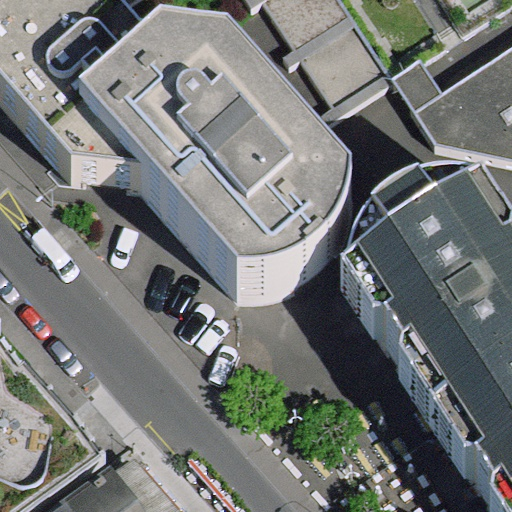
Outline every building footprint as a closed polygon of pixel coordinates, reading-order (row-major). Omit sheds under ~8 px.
[(0,0),(0,24),(33,0),(0,0)] [(116,23),(95,0),(33,0),(0,24),(0,105),(20,128),(73,188),(143,197),(65,110),(142,52),(116,23)] [(95,0),(116,23),(151,0),(243,0),(244,0),(254,15),(264,9),(296,57),(285,64),(291,73),(302,66),(334,115),(324,121),(330,132),(397,89),(338,0),(95,0)] [(230,64),(142,52),(65,110),(143,197),(240,306),(268,305),(293,298),(320,281),(338,259),(351,233),(354,203),(230,64)] [(421,73),(397,89),(440,155),(511,169),(511,60),(442,106),(421,73)] [(403,388),(435,438),(511,388),(511,247),(485,208),(478,212),(454,208),(431,209),(403,219),(381,235),(365,255),(354,274),(351,295),(344,300),(376,349),(387,350),(406,378),(403,388)] [(0,511),(47,511),(106,470),(75,429),(28,373),(22,376),(0,345),(0,511)] [(511,511),(511,388),(435,438),(466,489),(478,489),(492,511),(511,511)] [(170,511),(137,473),(81,511),(170,511)]
